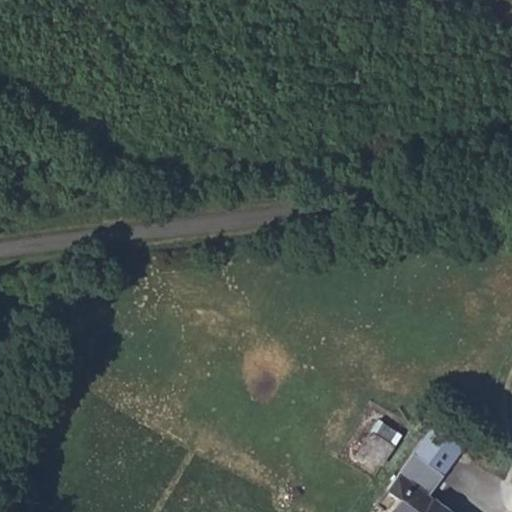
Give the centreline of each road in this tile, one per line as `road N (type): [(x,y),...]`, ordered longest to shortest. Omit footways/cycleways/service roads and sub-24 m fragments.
road 1 (unclassified): [(0,260),(298,219)]
road 2 (unclassified): [(511,193),(298,219)]
